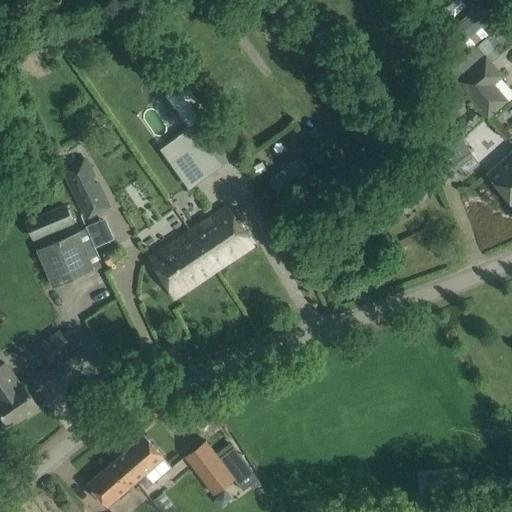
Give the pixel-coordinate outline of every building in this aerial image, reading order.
[(479,4),(438,38),(449,50),(457,44),(465,53),(487,34),(481,26),(490,17),(479,4)] [(454,81),(487,119),(509,101),(495,84),(504,76),(485,54),(454,81)] [(189,128),(160,149),(180,177),(189,189),(205,177),(226,162),(197,122),(209,114),(185,81),(165,96),(189,128)] [(511,151),(486,174),(500,193),(511,206),(511,151)] [(85,157),(60,169),(84,219),(110,207),(98,181),(94,183),(92,178),(95,176),(85,157)] [(433,191),(419,172),(390,193),(404,213),(433,191)] [(65,204),(24,221),(31,239),(73,222),(65,204)] [(225,207),(190,231),(212,265),(222,258),(225,264),(252,246),(225,207)] [(212,265),(190,231),(147,259),(174,298),(216,270),(212,265)] [(93,269),(78,235),(39,252),(53,286),(93,269)] [(100,254),(108,267),(124,257),(117,244),(100,254)] [(59,329),(37,345),(52,365),(73,349),(59,329)] [(12,371),(0,379),(0,412),(9,425),(37,406),(12,371)] [(116,459),(132,483),(144,472),(152,483),(170,467),(162,457),(162,456),(144,435),(116,459)] [(206,442),(186,458),(214,494),(227,483),(233,479),(243,491),(257,480),(233,448),(219,459),(206,442)] [(132,483),(116,459),(87,484),(105,506),(132,483)] [(452,477),(428,482),(430,493),(454,488),(452,477)]
